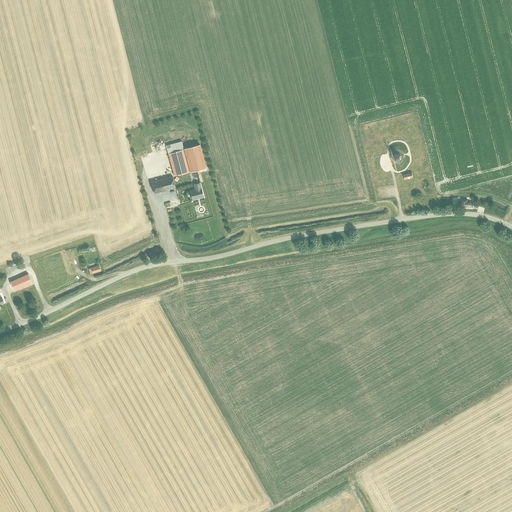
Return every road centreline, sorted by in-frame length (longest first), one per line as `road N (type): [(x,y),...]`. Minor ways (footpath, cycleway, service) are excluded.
road 1 (unclassified): [(0,332),(126,273),(279,240)]
road 2 (residential): [(279,240),(438,214),(479,215),(511,227)]
